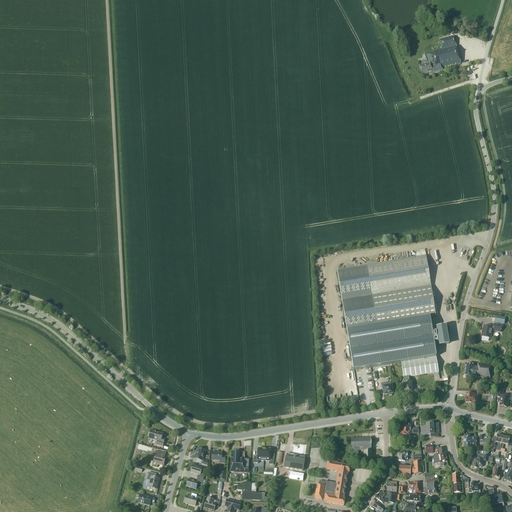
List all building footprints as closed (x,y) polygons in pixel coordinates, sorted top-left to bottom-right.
[(442,69),(461,64),(453,36),(439,40),(442,50),(425,54),(428,64),(419,67),(422,75),(434,72),(442,70),(442,69)] [(347,331),(376,326),(430,317),(436,316),(426,256),(337,271),(347,331)] [(376,326),(347,331),(353,371),(401,363),(436,357),(434,344),(439,343),(439,345),(449,344),(447,335),(449,335),(447,327),(436,328),(437,332),(432,333),(430,317),(376,326)] [(481,336),(481,337),(490,339),(492,331),(500,333),(502,326),(494,324),(493,328),(492,328),(483,326),(483,327),(481,327),(480,327),(479,335),(479,336),(481,336)] [(401,363),(404,379),(409,378),(438,373),(436,357),(401,363)] [(466,370),(465,377),(471,377),(472,378),(473,379),(475,379),(476,378),(477,378),(477,377),(490,379),(490,373),(492,365),(478,363),(477,367),(473,367),(473,365),(467,364),(466,370)] [(409,378),(404,379),(404,383),(403,383),(405,392),(412,391),(411,382),(410,382),(409,378)] [(393,394),(391,385),(391,382),(381,384),(381,387),(383,386),(384,395),(389,394),(389,395),(390,396),(391,396),(392,395),(392,394),(393,394)] [(510,396),(502,394),(504,387),(498,386),(496,397),(500,398),(500,400),(501,400),(499,406),(506,408),(508,400),(509,400),(510,396)] [(477,405),(478,396),(473,396),(473,394),(467,394),(467,399),(466,399),(466,403),(471,404),(471,405),(477,405)] [(329,404),(337,403),(336,396),(328,397),(329,404)] [(438,424),(433,424),(426,424),(426,427),(421,427),(421,435),(420,435),(420,439),(429,438),(438,438),(438,433),(439,433),(439,431),(439,429),(438,429),(438,427),(438,424)] [(411,430),(410,425),(406,425),(406,426),(400,426),(400,431),(400,432),(399,433),(399,434),(400,435),(400,436),(402,436),(402,438),(407,438),(407,437),(410,436),(410,434),(411,434),(411,433),(412,433),(412,434),(419,433),(418,428),(412,429),(412,430),(411,430)] [(155,431),(151,430),(149,439),(157,441),(156,445),(163,447),(164,439),(161,439),(163,434),(155,432),(155,431)] [(502,450),(504,444),(502,444),(503,437),(497,435),(495,442),(500,443),(499,449),(502,450)] [(476,447),(477,438),(470,438),(470,436),(464,436),(464,448),(470,448),(470,447),(476,447)] [(510,438),(503,437),(502,444),(504,444),(508,445),(507,451),(511,451),(511,445),(511,443),(509,443),(510,438)] [(301,447),(292,447),(290,454),(287,454),(284,468),(303,471),(305,457),(302,456),(301,447)] [(444,466),(443,463),(447,462),(445,454),(444,454),(443,447),(436,449),(437,454),(435,454),(433,457),(437,460),(438,458),(439,458),(440,464),(440,466),(441,467),(443,466),(444,466)] [(194,459),(202,461),(201,464),(207,466),(209,460),(204,459),(204,460),(202,460),(205,451),(198,448),(194,459)] [(254,457),(253,463),(258,463),(258,460),(264,461),(264,449),(261,449),(260,450),(258,449),(257,454),(257,453),(257,457),(254,457)] [(264,449),(264,461),(269,461),(269,465),(273,465),(274,458),(271,458),(271,454),(271,450),(268,450),(268,449),(264,449)] [(164,466),(166,460),(165,459),(166,454),(156,451),(154,462),(158,463),(158,464),(164,466)] [(371,451),(364,451),(364,462),(373,461),(373,457),(371,457),(371,451)] [(222,453),(212,452),(211,460),(219,461),(219,463),(225,463),(225,456),(222,456),(222,453)] [(229,472),(248,473),(249,459),(239,459),(239,452),(233,452),(233,459),(230,459),(229,472)] [(407,460),(408,454),(398,453),(398,458),(399,458),(398,461),(405,462),(405,460),(407,460)] [(482,467),(483,461),(488,462),(488,456),(484,455),(484,456),(478,455),(477,459),(474,458),(473,468),(478,468),(478,466),(479,466),(479,467),(481,468),(482,467)] [(502,459),(502,462),(501,465),(497,464),(497,466),(495,465),(494,469),(493,473),(492,477),(500,479),(501,475),(502,471),(505,471),(506,467),(507,467),(508,463),(507,462),(507,460),(502,459)] [(324,503),(331,504),(343,506),(350,466),(338,464),(338,463),(327,462),(326,470),(337,472),(336,484),(319,481),(319,484),(317,483),(314,499),(322,501),(322,500),(324,500),(324,503)] [(421,474),(420,462),(413,462),(413,467),(411,467),(399,466),(399,475),(410,476),(410,473),(414,473),(414,474),(421,474)] [(511,483),(511,462),(506,475),(505,475),(503,480),(511,483)] [(198,475),(197,478),(203,480),(205,475),(200,474),(202,468),(192,465),(190,473),(198,475)] [(158,489),(157,489),(159,480),(160,480),(155,478),(156,474),(149,472),(147,478),(147,480),(149,481),(150,481),(149,487),(148,487),(158,489)] [(201,486),(203,480),(197,478),(196,482),(188,479),(186,487),(196,490),(197,484),(201,486)] [(436,487),(436,481),(424,482),(425,488),(424,489),(425,495),(437,494),(436,487)] [(413,491),(415,491),(415,494),(421,493),(420,482),(414,483),(408,484),(409,490),(412,489),(412,490),(413,491)] [(242,500),(260,501),(261,494),(250,493),(250,483),(243,483),(242,500)] [(472,492),(480,491),(479,485),(478,485),(476,485),(476,484),(471,484),(471,487),(469,487),(469,493),(472,493),(472,492)] [(397,493),(397,486),(387,485),(386,492),(397,493)] [(490,511),(491,511),(493,511),(493,509),(504,507),(504,506),(505,505),(505,503),(507,503),(505,494),(502,495),(502,492),(497,490),(493,491),(493,489),(486,491),(489,507),(490,507),(490,510),(490,511)] [(389,503),(395,504),(396,493),(385,492),(385,493),(382,491),(377,499),(383,503),(389,503)] [(149,497),(140,495),(138,503),(150,506),(150,503),(154,504),(156,497),(150,495),(149,497)] [(196,499),(186,496),(184,503),(195,507),(196,503),(200,504),(201,498),(196,497),(196,499)] [(220,502),(216,501),(214,500),(215,499),(207,497),(206,501),(204,508),(214,511),(215,507),(218,508),(220,502)] [(226,511),(233,511),(234,510),(239,511),(241,503),(227,500),(225,507),(228,508),(226,511)] [(386,511),(387,511),(385,509),(376,502),(373,507),(380,511),(386,511)] [(406,506),(406,508),(404,507),(403,511),(418,511),(419,505),(413,504),(407,503),(407,506),(406,506)]
